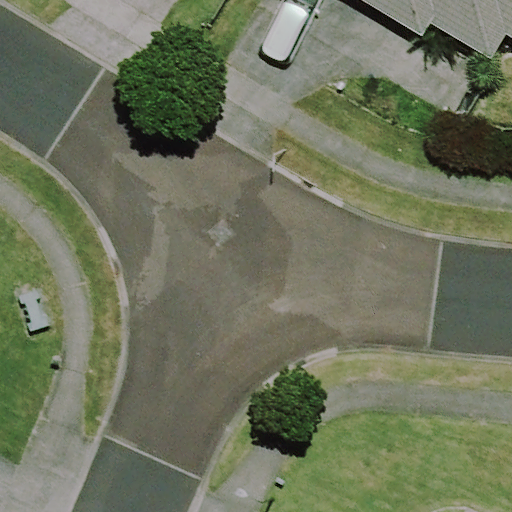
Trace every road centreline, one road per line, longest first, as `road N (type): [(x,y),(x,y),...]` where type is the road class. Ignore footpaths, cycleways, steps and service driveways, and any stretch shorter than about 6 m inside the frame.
road 1 (residential): [(246,216),(134,511)]
road 2 (residential): [(0,66),(246,216)]
road 3 (residential): [(246,216),(413,288),(511,300)]
